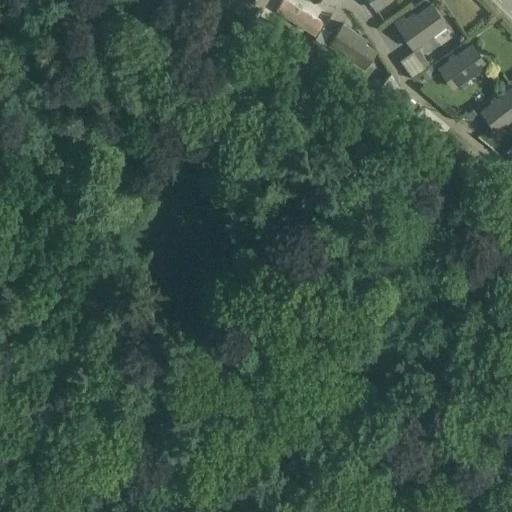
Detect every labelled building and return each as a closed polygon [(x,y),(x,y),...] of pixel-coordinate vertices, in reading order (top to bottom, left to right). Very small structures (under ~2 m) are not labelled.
[(253,21),(267,0),(235,0),(231,6),(253,21)] [(288,0),(281,0),(275,9),(313,36),(321,24),(288,0)] [(369,0),(376,9),(388,0),(369,0)] [(403,17),(395,22),(413,47),(446,24),(432,4),(406,21),(403,17)] [(343,23),(327,45),(364,70),(377,50),(366,43),(367,40),(343,23)] [(448,59),(437,68),(453,90),(488,65),(472,43),(455,55),(453,53),(447,57),(448,59)] [(411,77),(429,65),(417,48),(400,60),(411,77)] [(431,66),(424,71),(429,78),(436,73),(431,66)] [(491,102),(479,111),(496,133),(511,120),(511,86),(496,98),(494,96),(489,100),(491,102)] [(472,109),(465,115),(470,121),(477,116),(472,109)]
